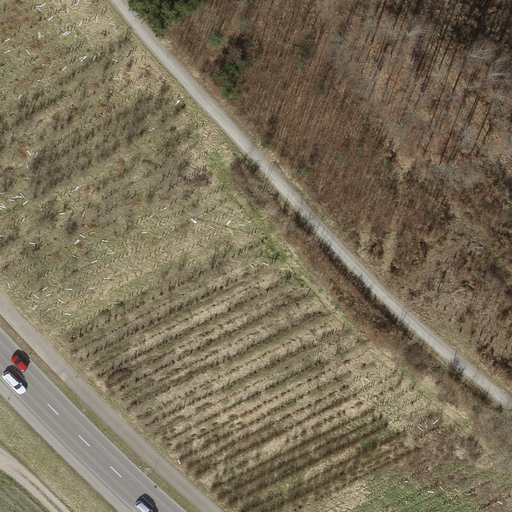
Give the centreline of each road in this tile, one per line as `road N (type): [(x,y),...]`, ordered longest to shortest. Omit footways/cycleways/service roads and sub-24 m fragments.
road 1 (track): [(511,406),(342,251),(119,0)]
road 2 (tertiary): [(160,511),(0,352)]
